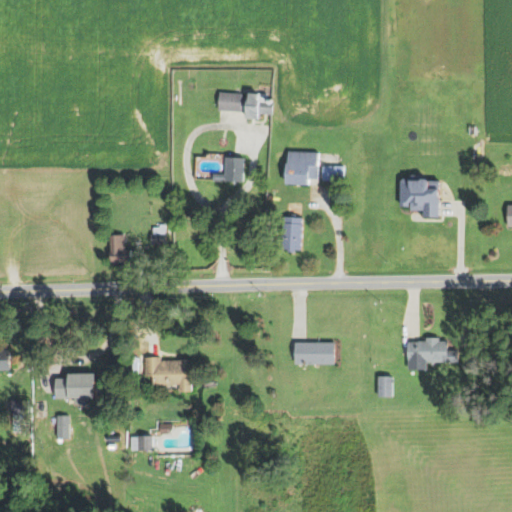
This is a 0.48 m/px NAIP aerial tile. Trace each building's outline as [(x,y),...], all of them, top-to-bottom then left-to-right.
[(219,109),(249,111),(248,118),(259,119),(260,112),(272,112),(273,101),(268,100),(268,94),(250,93),(250,97),(245,97),(245,93),(220,92),(219,109)] [(323,151),(288,151),(288,184),(316,184),(316,178),(324,178),(324,180),(348,180),(348,165),(323,165),(323,151)] [(228,158),(245,159),(245,182),(215,182),(215,175),(227,175),(228,158)] [(405,206),(416,206),(416,210),(429,210),(429,216),(446,216),(446,188),(438,188),(438,176),(405,176),(405,206)] [(306,217),(294,217),(294,249),(307,249),(306,217)] [(167,224),(167,245),(152,245),(152,234),(155,234),(154,228),(160,228),(160,224),(167,224)] [(112,236),(126,235),(126,250),(132,250),(133,266),(112,266),(112,236)] [(413,369),(431,369),(431,362),(463,361),(463,349),(453,349),(453,339),(413,340),(413,369)] [(301,363),(340,364),(340,342),(301,341),(301,363)] [(11,349),(0,349),(0,369),(12,369),(11,349)] [(193,357),(194,390),(182,391),(182,383),(156,384),(156,374),(147,374),(147,355),(163,355),(163,358),(193,357)] [(98,370),(98,396),(88,396),(88,403),(77,403),(77,397),(58,397),(58,377),(69,377),(69,370),(98,370)] [(397,396),(397,376),(380,376),(380,396),(397,396)] [(13,399),(14,431),(30,431),(29,399),(13,399)] [(59,414),(71,414),(71,437),(59,437),(59,414)] [(164,432),(177,433),(177,423),(164,423),(164,432)] [(154,434),(154,449),(132,450),(131,435),(154,434)]
